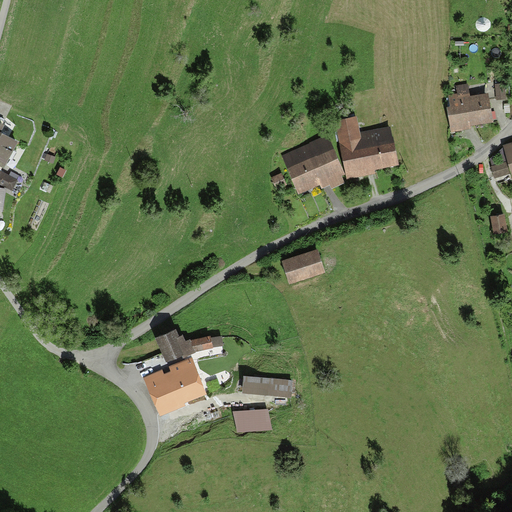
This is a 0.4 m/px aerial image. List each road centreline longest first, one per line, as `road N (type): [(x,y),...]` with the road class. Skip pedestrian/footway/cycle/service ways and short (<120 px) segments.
road 1 (residential): [(93,361),(278,242),(428,183),(473,160),(511,126)]
road 2 (residential): [(96,511),(145,459),(152,425),(127,384),(93,361)]
road 3 (residential): [(0,280),(45,342),(93,361)]
